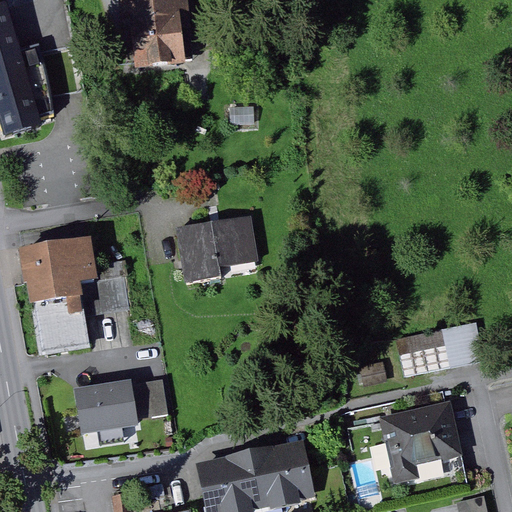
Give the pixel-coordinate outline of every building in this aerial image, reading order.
[(189,0),(129,0),(131,20),(141,20),(143,70),(205,68),(203,19),(190,20),(189,0)] [(11,7),(0,10),(0,119),(0,120),(4,132),(46,120),(11,7)] [(253,221),(176,234),(186,288),(222,282),(220,272),(261,265),(253,221)] [(85,242),(13,254),(22,309),(28,309),(36,358),(85,350),(74,287),(92,284),(85,242)] [(478,327),(399,344),(407,380),(486,363),(478,327)] [(388,384),(384,366),(359,371),(363,389),(388,384)] [(126,384),(68,394),(76,439),(131,430),(130,423),(166,417),(160,382),(126,388),(126,384)] [(468,465),(456,408),(383,424),(395,480),(468,465)] [(253,511),(318,498),(306,446),(203,469),(212,511),(253,511)] [(486,511),(484,499),(459,505),(460,511),(486,511)]
